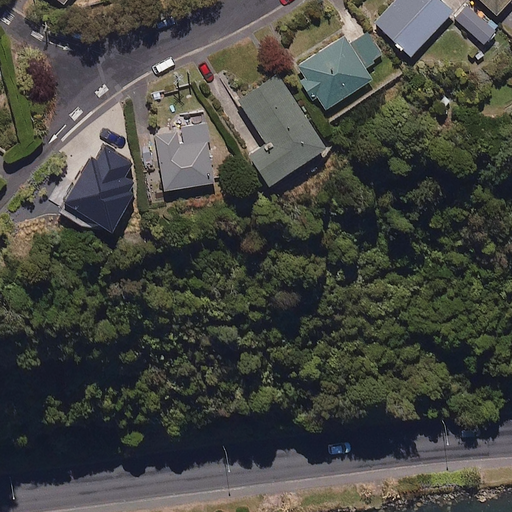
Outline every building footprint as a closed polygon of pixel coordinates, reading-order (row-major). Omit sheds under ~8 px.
[(451,5),(445,0),(387,0),(373,15),(407,49),(451,5)] [(496,26),(466,1),(454,16),(484,40),(496,26)] [(380,51),(365,27),(346,39),(341,30),(294,61),(322,104),(369,73),(363,63),(380,51)] [(320,137),(275,68),(236,94),(263,135),(246,146),(264,174),(320,137)] [(204,118),(178,120),(178,126),(154,128),(159,178),(210,174),(204,118)]
